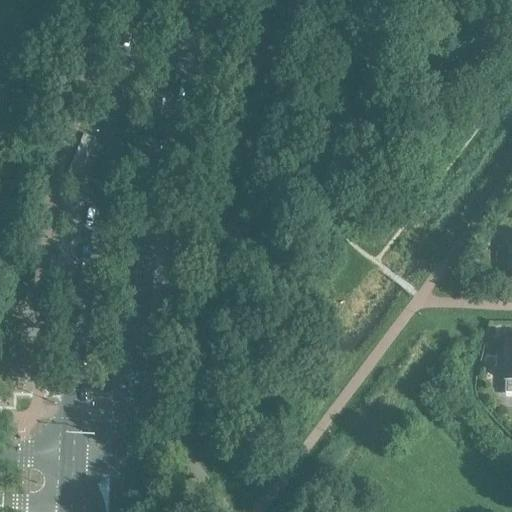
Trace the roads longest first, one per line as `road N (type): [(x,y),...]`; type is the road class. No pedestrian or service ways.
road 1 (secondary): [(124,478),(154,187),(195,0)]
road 2 (secondary): [(147,0),(99,197),(74,456)]
